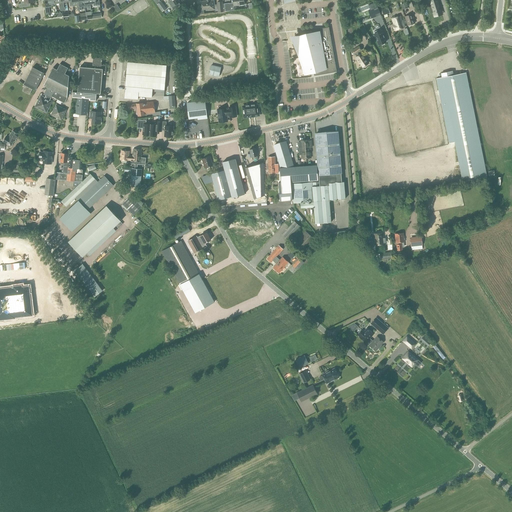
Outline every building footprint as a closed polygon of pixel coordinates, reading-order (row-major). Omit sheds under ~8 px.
[(222,2),(217,2),(217,5),(213,5),(213,0),(200,1),(201,9),(208,9),(209,10),(214,9),(218,9),(218,12),(223,12),(222,2)] [(229,3),(224,4),(225,11),(230,11),(234,10),(234,6),(244,5),(243,0),(233,0),(233,3),(229,3)] [(437,0),(429,0),(427,1),(431,13),(433,12),(434,15),(441,12),(437,0)] [(374,3),(368,5),(370,10),(369,11),(371,18),(381,15),(376,2),(374,3)] [(404,20),(405,23),(407,23),(407,25),(415,23),(412,14),(404,17),(405,19),(404,20)] [(405,23),(404,20),(402,20),(400,16),(396,18),(395,16),(394,17),(394,18),(392,19),(394,24),(393,25),(395,30),(405,27),(404,24),(405,23)] [(299,37),(299,35),(290,37),(293,44),(297,56),(305,77),(337,72),(329,27),(306,31),(307,35),(299,37)] [(380,29),(374,32),(375,33),(374,34),(379,45),(386,42),(382,31),(381,31),(380,29)] [(350,51),(354,56),(362,51),(359,45),(350,51)] [(360,63),(363,67),(368,63),(366,60),(362,53),(355,58),(359,64),(360,63)] [(92,68),(106,69),(106,65),(104,65),(103,64),(104,64),(103,64),(102,65),(101,64),(102,64),(102,61),(102,60),(102,58),(99,58),(97,57),(97,58),(93,57),(92,68)] [(153,88),(153,89),(161,90),(163,65),(128,62),(125,85),(153,88)] [(44,94),(47,96),(51,98),(52,97),(65,103),(68,97),(69,76),(64,73),(67,67),(60,63),(57,69),(53,67),(44,85),(48,87),(44,94)] [(221,68),(211,66),(209,74),(219,76),(221,68)] [(25,85),(22,91),(30,95),(33,89),(35,90),(44,73),(33,67),(24,84),(25,85)] [(106,69),(92,68),(80,67),(79,82),(102,84),(102,75),(104,75),(106,73),(106,69)] [(258,79),(258,73),(248,74),(248,71),(245,71),(245,79),(258,79)] [(449,143),(455,142),(463,182),(487,177),(466,72),(454,75),(453,71),(441,73),(442,77),(436,78),(449,143)] [(101,94),(102,84),(79,82),(78,92),(97,93),(101,94)] [(152,97),(153,89),(153,88),(125,85),(124,98),(138,99),(139,96),(152,97)] [(96,101),(97,93),(78,92),(73,91),(72,97),(77,98),(88,99),(89,99),(89,100),(96,101)] [(47,96),(45,99),(41,97),(38,104),(39,105),(38,107),(46,112),(51,102),(49,101),(51,98),(47,96)] [(77,103),(76,114),(87,115),(88,99),(77,98),(77,103)] [(207,118),(205,101),(187,103),(189,118),(198,117),(198,119),(207,118)] [(128,105),(128,110),(138,108),(138,116),(144,115),(144,114),(150,113),(150,116),(152,115),(152,113),(155,113),(153,102),(137,104),(137,103),(128,105)] [(258,104),(243,106),(244,117),(250,116),(250,117),(254,117),(254,116),(259,115),(258,104)] [(55,112),(54,115),(61,119),(66,110),(57,105),(54,111),(55,112)] [(217,113),(218,114),(219,122),(223,122),(224,122),(226,122),(226,121),(227,121),(227,117),(230,116),(230,117),(236,116),(235,107),(229,108),(229,110),(226,110),(226,109),(218,110),(217,110),(217,113)] [(101,124),(102,112),(91,111),(90,116),(93,117),(92,123),(101,124)] [(150,136),(151,125),(146,124),(146,120),(138,120),(137,128),(143,128),(143,134),(146,135),(146,136),(150,136)] [(162,130),(163,122),(155,121),(155,125),(151,125),(150,136),(153,136),(153,135),(157,136),(157,129),(162,130)] [(163,122),(162,130),(165,130),(165,136),(166,136),(166,137),(171,138),(171,137),(173,137),(173,134),(174,134),(174,131),(173,131),(174,126),(166,126),(166,122),(163,122)] [(10,134),(8,137),(6,136),(3,142),(11,146),(14,141),(15,141),(17,137),(18,134),(13,131),(11,134),(10,134)] [(332,133),(315,134),(319,182),(312,182),(292,184),(294,203),(313,201),(313,202),(314,207),(315,223),(331,222),(330,200),(345,199),(344,182),(336,182),(334,158),(340,157),(338,132),(335,132),(332,132),(332,133)] [(301,142),(298,142),(299,155),(302,155),(302,158),(307,158),(306,140),(301,141),(301,142)] [(286,142),(275,145),(280,164),(280,168),(281,182),(279,183),(280,201),(292,200),(291,182),(308,181),(318,180),(317,165),(307,166),(290,167),(289,161),(291,160),(286,142)] [(253,160),(258,158),(257,156),(258,156),(256,148),(250,150),(251,157),(252,157),(253,160)] [(131,160),(131,164),(145,165),(146,158),(141,158),(142,150),(133,149),(133,155),(129,155),(129,151),(121,151),(121,160),(129,160),(131,160)] [(51,164),(53,152),(45,151),(44,153),(40,152),(39,160),(43,161),(43,163),(51,164)] [(69,166),(70,158),(68,158),(68,154),(61,153),(61,161),(64,162),(64,166),(69,166)] [(202,159),(205,168),(206,167),(207,169),(210,168),(210,166),(213,165),(210,156),(202,159)] [(275,164),(275,157),(268,157),(269,165),(268,165),(268,169),(269,169),(269,173),(278,172),(278,164),(275,164)] [(75,181),(82,182),(83,169),(84,159),(70,158),(69,166),(64,166),(63,173),(60,173),(59,180),(67,180),(67,181),(75,182),(75,181)] [(224,170),(211,174),(218,198),(231,195),(231,197),(232,197),(245,194),(236,159),(222,162),(224,170)] [(263,163),(246,168),(255,199),(264,196),(263,163)] [(21,173),(23,164),(21,164),(21,165),(17,164),(16,168),(13,168),(13,172),(21,173)] [(140,187),(142,169),(133,169),(131,186),(140,187)] [(91,174),(62,201),(66,207),(83,191),(95,203),(100,199),(114,185),(104,176),(98,182),(91,174)] [(56,179),(46,178),(44,195),(54,196),(56,179)] [(276,188),(277,179),(268,179),(268,182),(272,182),(272,188),(276,188)] [(130,196),(122,204),(134,215),(141,207),(130,196)] [(79,200),(60,218),(69,228),(88,210),(79,200)] [(121,221),(106,206),(68,241),(83,257),(121,221)] [(232,221),(283,217),(283,209),(273,210),(274,214),(231,216),(232,221)] [(282,235),(289,240),(300,227),(294,221),(282,235)] [(173,233),(176,239),(190,231),(187,225),(173,233)] [(299,235),(300,236),(293,245),(303,254),(316,240),(305,231),(302,234),(301,234),(301,233),(299,235)] [(200,236),(202,239),(199,240),(197,236),(188,241),(194,253),(203,248),(201,245),(211,240),(207,233),(200,236)] [(375,245),(384,244),(383,233),(374,234),(375,245)] [(402,248),(405,247),(403,233),(395,234),(397,251),(402,250),(402,248)] [(411,251),(423,250),(422,238),(419,238),(419,236),(415,237),(415,239),(410,239),(411,251)] [(181,241),(162,251),(180,284),(199,274),(197,271),(181,241)] [(277,264),(280,260),(276,257),(283,249),(279,245),(267,259),(271,262),(273,260),(277,264)] [(380,253),(381,260),(382,261),(392,260),(391,252),(380,253)] [(280,260),(277,264),(273,268),(279,273),(289,262),(283,257),(280,260)] [(293,274),(297,270),(304,262),(299,258),(292,266),(289,270),(293,274)] [(81,265),(73,271),(93,298),(102,291),(88,272),(87,273),(81,265)] [(202,280),(183,290),(195,313),(214,302),(202,280)] [(0,319),(16,318),(16,317),(33,315),(30,292),(30,291),(30,290),(29,286),(22,286),(22,285),(13,286),(14,287),(12,288),(12,287),(0,288),(0,319)] [(384,324),(376,318),(371,324),(378,329),(379,328),(380,328),(384,324)] [(384,332),(388,328),(384,324),(380,328),(379,328),(378,329),(383,334),(384,332)] [(359,337),(366,343),(370,338),(374,334),(367,328),(364,332),(362,330),(358,335),(360,337),(359,337)] [(370,338),(366,343),(370,346),(376,351),(384,341),(378,336),(374,342),(370,338)] [(403,341),(412,348),(416,344),(407,336),(403,341)] [(402,358),(412,367),(418,360),(408,351),(402,358)] [(296,359),(300,367),(309,363),(305,356),(296,359)] [(322,381),(325,379),(337,373),(335,369),(330,371),(329,371),(326,372),(326,373),(323,375),(324,376),(320,378),(322,381)] [(299,374),(303,383),(310,379),(308,376),(307,377),(305,372),(299,374)] [(337,373),(325,379),(328,384),(335,380),(336,381),(338,380),(338,378),(340,378),(337,373)] [(313,386),(298,393),(302,401),(314,395),(312,391),(315,390),(313,386)]
